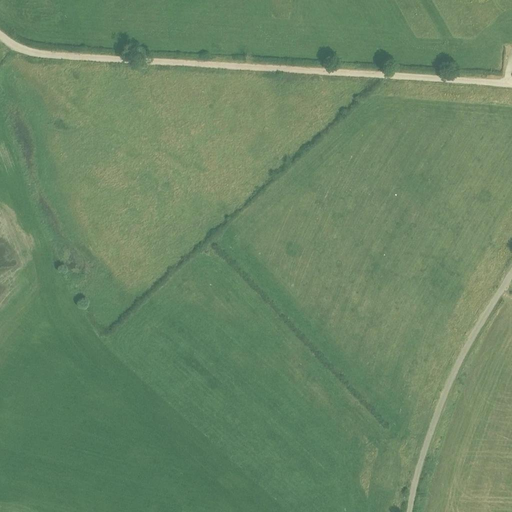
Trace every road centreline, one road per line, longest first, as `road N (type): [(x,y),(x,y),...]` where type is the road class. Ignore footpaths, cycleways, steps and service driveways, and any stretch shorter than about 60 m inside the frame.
road 1 (track): [(507,84),(35,53),(0,34)]
road 2 (unclassified): [(408,511),(437,411),(511,272)]
